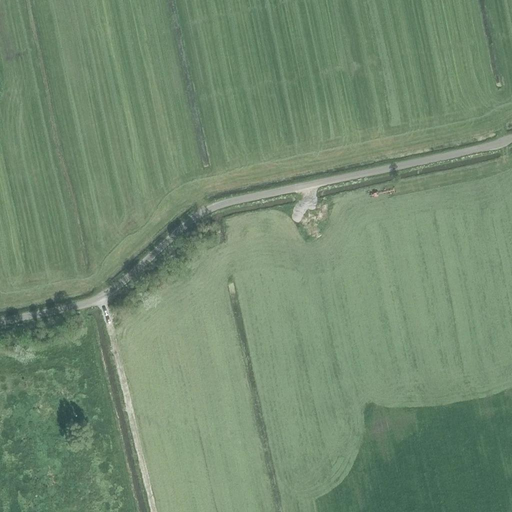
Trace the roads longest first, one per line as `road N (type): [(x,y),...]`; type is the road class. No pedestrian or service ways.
road 1 (unclassified): [(511,138),(216,206),(101,297),(0,321)]
road 2 (track): [(101,297),(153,511)]
